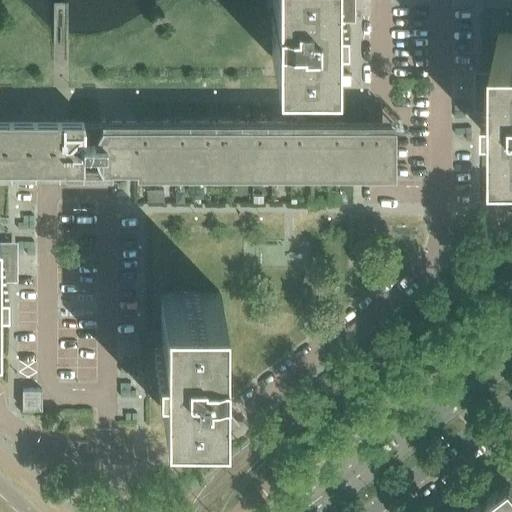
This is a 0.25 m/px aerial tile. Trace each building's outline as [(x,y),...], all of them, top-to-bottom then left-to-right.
[(271,0),(271,3),(284,3),(284,8),(271,8),(271,9),(271,10),(271,41),(271,55),(271,58),(301,58),(331,59),(331,21),(331,16),(350,16),(350,0),(271,0)] [(498,75),(479,75),(479,105),(498,105),(498,110),(498,111),(498,148),(511,148),(511,32),(498,32),(498,70),(498,75)] [(394,122),(349,122),(83,121),(83,117),(0,116),(0,165),(135,166),(135,171),(394,171),(394,122)] [(155,201),(155,189),(147,189),(147,201),(155,201)] [(164,201),(164,189),(155,189),(155,201),(164,201)] [(220,408),(220,350),(220,348),(208,348),(208,343),(220,343),(220,293),(161,292),(161,341),(158,341),(158,360),(160,360),(161,408),(220,408)] [(41,408),(41,388),(22,388),(22,408),(41,408)] [(511,511),(511,484),(510,483),(472,511),(511,511)]
